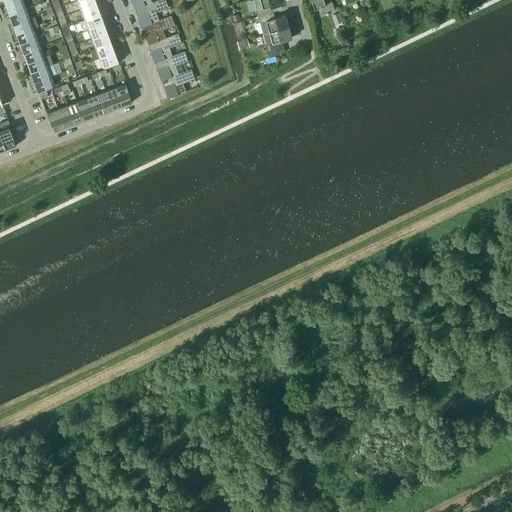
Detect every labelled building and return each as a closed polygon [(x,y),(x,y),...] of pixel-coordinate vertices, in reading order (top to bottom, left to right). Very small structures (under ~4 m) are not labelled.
[(26,8),(22,0),(19,0),(6,5),(10,15),(26,8)] [(96,0),(77,0),(78,0),(81,10),(97,3),(96,0)] [(159,20),(156,12),(168,7),(165,0),(156,0),(152,2),(138,7),(135,8),(139,20),(140,21),(141,22),(142,22),(143,21),(144,25),(159,20)] [(257,10),(259,16),(274,12),(272,6),(282,3),(281,0),(254,0),(257,10)] [(311,0),(315,9),(321,7),(323,13),(335,9),(331,0),(311,0)] [(101,13),(98,3),(81,10),(82,11),(84,19),(85,19),(101,13)] [(64,16),(61,6),(55,9),(58,18),(64,16)] [(13,24),(30,18),(26,8),(10,15),(13,24)] [(262,27),(264,33),(289,26),(286,15),(275,18),(274,12),(259,16),(262,27)] [(88,29),(105,23),(101,13),(85,19),(81,21),(84,30),(88,28),(88,29)] [(159,20),(144,25),(141,26),(146,38),(146,39),(147,39),(148,39),(149,39),(151,43),(166,37),(163,30),(175,25),(171,15),(159,20)] [(34,16),(30,18),(13,24),(17,34),(33,28),(33,27),(38,25),(34,16)] [(58,18),(62,28),(68,26),(64,16),(58,18)] [(108,32),(105,23),(88,29),(92,38),(108,32)] [(68,26),(62,28),(65,37),(71,35),(68,26)] [(264,33),(267,44),(266,44),(268,51),(283,47),(282,40),(292,37),(289,26),(264,33)] [(37,37),(33,28),(17,34),(20,43),(37,37)] [(112,42),(108,32),(92,38),(95,48),(112,42)] [(157,61),(172,55),(169,48),(182,43),(178,33),(166,37),(151,43),(148,44),(152,55),(153,56),(153,57),(154,57),(155,57),(156,57),(157,61)] [(24,53),(40,47),(37,37),(20,43),(24,53)] [(99,57),(115,51),(112,42),(95,48),(91,49),(93,59),(99,57)] [(24,53),(28,62),(44,56),(40,47),(24,53)] [(119,61),(115,51),(99,57),(103,67),(119,61)] [(185,51),(172,55),(157,61),(155,62),(159,73),(159,74),(160,74),(160,75),(161,75),(162,75),(163,75),(164,78),(179,73),(176,65),(188,61),(185,51)] [(47,66),(44,56),(28,62),(31,72),(47,66)] [(31,72),(35,81),(51,75),(57,73),(53,64),(47,66),(31,72)] [(198,87),(198,86),(185,91),(183,83),(195,78),(191,68),(179,73),(164,78),(161,79),(165,91),(166,92),(167,93),(168,93),(169,93),(171,96),(171,97),(198,87)] [(55,85),(51,75),(35,81),(38,91),(55,85)] [(122,105),(123,105),(132,102),(130,95),(126,83),(115,87),(122,105)] [(113,109),(122,105),(115,87),(106,90),(113,109)] [(103,113),(113,109),(106,90),(96,94),(103,113)] [(103,113),(96,94),(86,97),(93,116),(103,113)] [(84,120),(85,119),(93,116),(86,97),(77,101),(84,120)] [(74,123),(84,120),(77,101),(67,104),(74,123)] [(65,127),(74,123),(67,104),(58,108),(65,127)] [(55,131),(65,127),(58,108),(47,112),(52,124),(53,124),(55,131)] [(0,130),(7,149),(8,148),(16,145),(14,139),(14,138),(10,126),(0,129),(0,130)]
